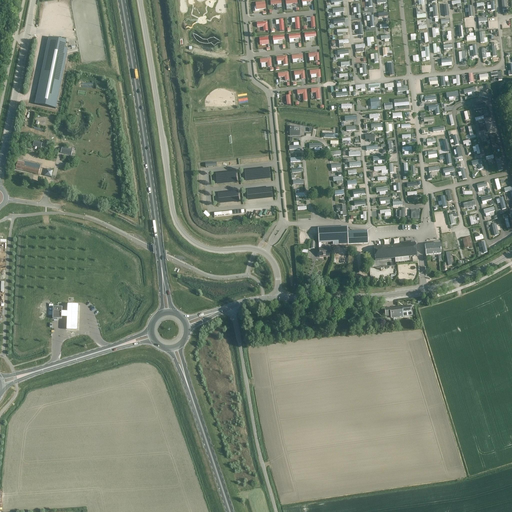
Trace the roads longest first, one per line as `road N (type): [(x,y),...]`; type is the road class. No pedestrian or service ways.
road 1 (unclassified): [(141,0),(170,208),(192,241),(265,253),(279,298)]
road 2 (primary): [(121,0),(161,262)]
road 3 (tertiary): [(279,298),(422,290),(511,252)]
road 4 (unclassified): [(276,511),(231,306)]
road 5 (unclassified): [(33,0),(0,171)]
road 6 (primary): [(189,390),(230,511)]
